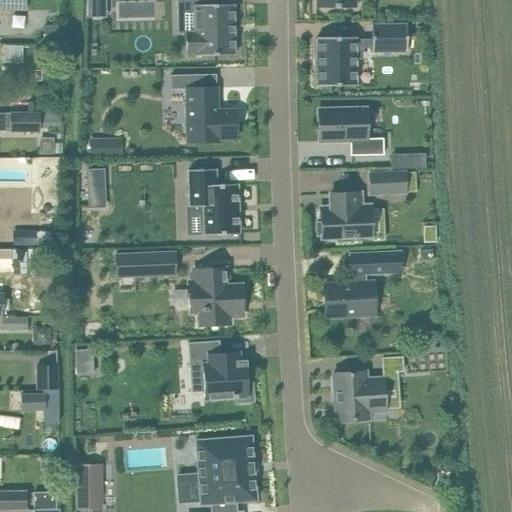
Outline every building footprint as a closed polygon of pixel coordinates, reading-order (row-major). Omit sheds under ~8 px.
[(0,0),(0,8),(25,9),(25,0),(0,0)] [(175,0),(175,1),(183,1),(183,11),(193,11),(194,31),(184,32),(184,53),(194,53),(194,55),(234,55),(233,4),(213,4),(213,0),(215,0),(175,0)] [(355,37),(316,37),(316,39),(317,39),(317,84),(316,84),(316,86),(356,85),(356,84),(355,84),(355,57),(361,57),(361,48),(371,47),(371,52),(372,52),(372,51),(404,51),(405,51),(406,51),(406,24),(404,24),(404,25),(372,25),(372,24),(371,24),(371,39),(355,39),(355,37)] [(217,110),(216,87),(194,88),(194,75),(169,75),(170,89),(185,89),(186,142),(217,141),(217,139),(235,138),(235,110),(217,110)] [(350,141),(351,155),(383,154),(382,138),(366,139),(365,108),(318,109),(318,141),(350,141)] [(39,111),(9,111),(9,132),(39,132),(39,111)] [(120,140),(89,141),(89,160),(120,160),(120,140)] [(428,166),(428,153),(396,151),(396,164),(428,166)] [(34,159),(33,186),(54,186),(55,159),(34,159)] [(211,234),(239,233),(237,197),(224,197),(223,169),(188,170),(189,220),(211,219),(211,234)] [(105,185),(104,170),(87,170),(87,185),(105,185)] [(405,192),(404,172),(368,174),(369,193),(405,192)] [(353,241),(353,237),(371,236),(370,206),(359,206),(359,192),(329,193),(330,208),(320,208),(320,222),(316,223),(316,235),(321,235),(321,238),(341,237),(341,241),(353,241)] [(36,245),(56,245),(57,232),(36,232),(36,245)] [(352,283),(323,285),(324,317),(374,315),(372,282),(365,282),(364,273),(400,271),(399,251),(349,253),(350,273),(352,273),(352,283)] [(128,276),(167,274),(166,252),(126,254),(128,276)] [(199,325),(230,323),(230,315),(243,314),(242,300),(244,300),(243,299),(242,299),(241,284),(225,285),(225,278),(229,278),(228,263),(213,264),(213,268),(193,269),(194,281),(189,281),(190,312),(199,312),(199,325)] [(27,330),(27,316),(1,316),(1,330),(27,330)] [(189,367),(201,366),(204,399),(234,397),(234,403),(253,401),(252,383),(246,383),(245,360),(239,361),(239,355),(219,357),(218,341),(187,343),(189,367)] [(92,375),(90,350),(74,351),(76,375),(92,375)] [(382,372),(402,371),(401,357),(381,358),(382,372)] [(56,389),(56,365),(36,366),(36,389),(43,389),(56,389)] [(383,377),(366,378),(365,371),(332,373),(335,421),(368,419),(368,412),(385,410),(383,377)] [(43,393),(20,393),(21,410),(43,410),(43,422),(57,422),(56,389),(43,389),(43,393)] [(197,473),(176,475),(178,504),(200,503),(200,504),(211,503),(211,511),(241,511),(242,511),(241,511),(235,511),(235,501),(256,500),(251,436),(195,440),(197,473)] [(99,466),(77,466),(77,510),(99,510),(99,466)] [(24,492),(0,492),(0,508),(25,508),(24,492)]
